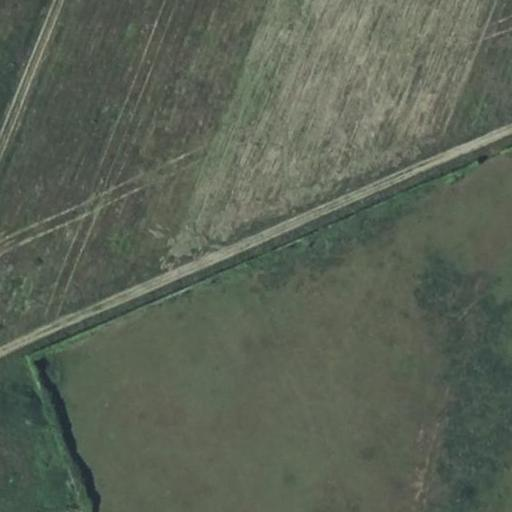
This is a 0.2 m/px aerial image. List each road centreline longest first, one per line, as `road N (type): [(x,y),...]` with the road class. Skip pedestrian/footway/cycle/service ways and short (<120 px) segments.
road 1 (track): [(511,127),(0,349)]
road 2 (track): [(0,154),(62,0)]
